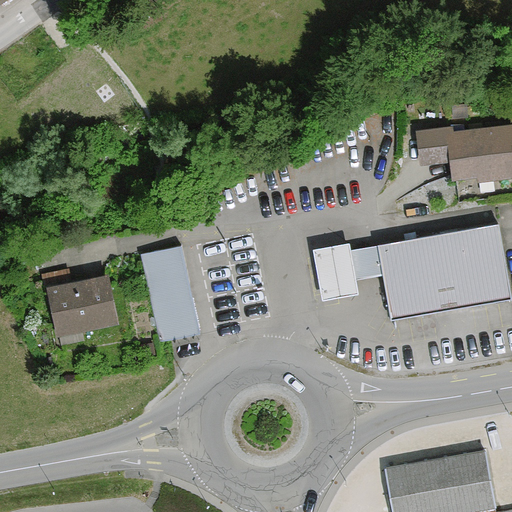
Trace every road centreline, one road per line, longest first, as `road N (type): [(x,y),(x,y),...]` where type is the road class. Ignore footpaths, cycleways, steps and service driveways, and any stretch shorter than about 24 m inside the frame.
road 1 (secondary): [(0,472),(204,439)]
road 2 (secondary): [(333,412),(315,378),(281,360),(259,359),(221,379),(203,418),(204,439)]
road 3 (secondary): [(333,412),(511,387)]
